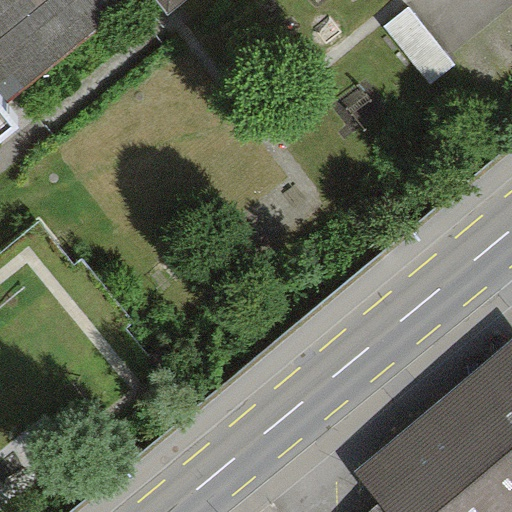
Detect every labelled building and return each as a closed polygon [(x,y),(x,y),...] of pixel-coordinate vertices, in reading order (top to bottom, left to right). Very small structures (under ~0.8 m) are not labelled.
[(0,0),(0,29),(41,80),(138,0),(0,0)] [(0,151),(58,104),(0,33),(0,151)] [(0,511),(2,511),(171,376),(135,331),(144,324),(89,258),(81,264),(46,221),(0,258),(0,511)] [(511,511),(511,342),(361,466),(389,500),(399,511),(511,511)] [(399,511),(389,500),(375,511),(399,511)]
